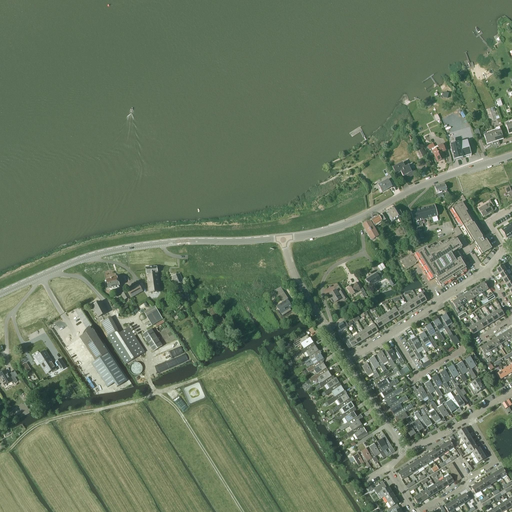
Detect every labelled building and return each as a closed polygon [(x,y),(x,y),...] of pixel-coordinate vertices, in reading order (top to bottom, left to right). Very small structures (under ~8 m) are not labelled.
[(496,130),(491,132),(495,143),(492,144),(493,147),(500,145),(498,141),(503,139),(500,130),(496,131),(496,130)] [(492,143),(492,144),(495,143),(491,132),(487,133),(487,134),(484,135),(487,145),(492,143)] [(454,160),(471,155),(467,141),(450,146),(454,160)] [(441,153),(445,151),(442,145),(439,147),(438,146),(431,149),(437,162),(444,159),(441,153)] [(397,169),(394,170),(396,175),(400,182),(410,176),(410,177),(416,174),(413,169),(411,170),(408,166),(405,167),(404,165),(403,163),(395,167),(397,169)] [(382,192),(392,187),(388,180),(382,184),(380,182),(377,183),(378,185),(378,186),(382,192)] [(491,208),(495,206),(491,200),(488,202),(488,203),(478,209),(483,217),(492,211),(491,208)] [(467,211),(462,202),(451,209),(473,243),(474,242),(477,246),(475,247),(480,255),(491,249),(485,240),(483,242),(481,237),(466,212),(467,211)] [(420,210),(411,212),(414,223),(421,221),(437,216),(434,206),(420,209),(420,210)] [(400,212),(397,213),(394,207),(385,212),(387,214),(386,214),(386,215),(387,215),(391,222),(400,217),(402,216),(400,212)] [(379,216),(371,220),(375,227),(378,225),(377,223),(379,222),(380,224),(382,223),(381,221),(379,216)] [(370,222),(363,225),(370,239),(376,236),(377,236),(370,222)] [(511,223),(501,230),(506,238),(507,238),(511,234),(511,223)] [(461,247),(455,238),(448,242),(448,240),(441,244),(440,243),(434,247),(433,246),(427,250),(426,248),(415,255),(414,254),(401,262),(406,270),(415,264),(414,262),(418,260),(431,281),(435,278),(440,287),(466,270),(459,259),(455,262),(454,259),(456,258),(454,255),(452,257),(450,254),(461,247)] [(506,270),(506,271),(510,269),(509,268),(505,270),(502,265),(496,269),(499,274),(506,270)] [(149,293),(160,292),(158,279),(156,267),(146,268),(149,293)] [(509,276),(510,277),(511,275),(511,272),(511,273),(509,275),(506,271),(506,270),(499,274),(502,280),(509,276)] [(380,279),(383,278),(379,271),(375,273),(376,274),(366,280),(370,287),(380,280),(380,279)] [(179,284),(183,282),(180,274),(172,277),(175,285),(176,285),(177,286),(180,284),(179,284)] [(511,280),(510,277),(509,276),(502,280),(506,285),(511,280)] [(117,278),(107,281),(110,289),(120,287),(117,278)] [(351,296),(360,290),(356,283),(347,289),(351,296)] [(484,283),(479,286),(483,293),(482,293),(484,297),(485,296),(483,292),(488,289),(484,283)] [(131,298),(143,292),(139,284),(127,291),(131,298)] [(478,296),(482,293),(483,293),(479,286),(473,289),(477,296),(476,297),(478,300),(480,299),(478,296)] [(473,299),(476,297),(477,296),(473,289),(468,293),(472,299),(471,300),(473,303),(475,302),(473,299)] [(329,294),(332,298),(330,299),(332,303),(334,302),(334,303),(341,298),(336,290),(329,294)] [(347,298),(342,290),(338,292),(343,300),(347,298)] [(417,297),(421,304),(426,301),(424,298),(427,296),(423,291),(421,293),(422,294),(417,297)] [(124,300),(129,297),(126,292),(121,295),(124,300)] [(282,303),(276,307),(279,311),(277,312),(281,318),(291,311),(289,309),(292,307),(287,300),(288,299),(284,293),(278,297),(282,303)] [(467,302),(471,300),(472,299),(468,293),(463,296),(467,303),(466,303),(468,307),(469,306),(470,306),(467,302)] [(462,305),(466,303),(467,303),(463,296),(457,299),(462,306),(460,306),(463,310),(464,309),(462,305)] [(412,301),(416,308),(421,304),(417,297),(412,301)] [(457,309),(460,306),(462,306),(457,299),(452,303),(456,309),(455,310),(457,313),(459,312),(457,309)] [(98,318),(107,313),(101,301),(92,306),(98,318)] [(406,304),(411,311),(416,308),(412,301),(406,304)] [(401,307),(406,314),(411,311),(406,304),(401,307)] [(495,312),(499,319),(504,316),(500,309),(501,309),(499,305),(497,306),(499,310),(495,312)] [(152,325),(162,319),(155,307),(144,313),(152,325)] [(213,317),(217,315),(212,307),(208,310),(213,317)] [(400,318),(406,314),(401,307),(396,310),(399,316),(400,318)] [(494,313),(490,315),(489,316),(493,322),(499,319),(495,312),(493,308),(492,309),(494,313)] [(394,319),(399,316),(396,310),(395,309),(390,312),(394,319)] [(384,315),(389,322),(394,319),(390,312),(384,315)] [(489,316),(485,318),(484,319),(488,326),(493,322),(489,316),(490,315),(488,312),(486,313),(489,316)] [(379,318),(384,326),(389,322),(384,315),(379,318)] [(443,328),(444,330),(448,337),(452,335),(446,326),(451,323),(446,315),(441,318),(438,320),(441,324),(443,328)] [(483,319),(480,322),(479,322),(483,329),(488,326),(484,319),(485,318),(483,315),(481,316),(483,319)] [(111,318),(102,323),(108,336),(118,331),(111,318)] [(225,321),(223,318),(215,322),(217,326),(225,321)] [(379,329),(384,326),(379,318),(374,322),(379,329)] [(478,323),(474,325),(473,325),(478,332),(483,329),(479,322),(480,322),(478,318),(476,319),(478,323)] [(433,323),(430,325),(432,327),(433,329),(435,333),(441,342),(444,340),(440,334),(439,333),(444,330),(443,328),(441,324),(438,320),(433,323)] [(342,322),(337,325),(341,331),(346,328),(342,322)] [(472,335),(478,332),(473,325),(474,325),(472,322),(471,323),(473,326),(468,329),(472,335)] [(373,324),(368,328),(372,335),(378,332),(373,324)] [(427,332),(424,334),(425,334),(429,341),(430,344),(433,349),(437,347),(430,336),(435,333),(433,329),(432,327),(430,325),(425,328),(427,332)] [(82,337),(80,338),(96,362),(92,364),(101,378),(108,388),(114,384),(114,383),(116,387),(126,380),(92,329),(92,330),(89,326),(88,328),(85,331),(85,332),(83,334),(82,337)] [(108,336),(126,364),(145,352),(129,327),(119,334),(118,331),(108,336)] [(368,328),(363,331),(367,338),(372,335),(368,328)] [(151,329),(143,335),(153,352),(162,346),(151,329)] [(363,331),(358,334),(362,341),(367,338),(363,331)] [(506,341),(510,339),(511,339),(507,332),(501,335),(505,342),(504,342),(506,346),(508,345),(506,341)] [(358,334),(353,337),(357,344),(362,341),(358,334)] [(426,347),(430,344),(429,341),(425,334),(424,334),(416,339),(419,343),(421,346),(425,353),(428,351),(426,347)] [(305,348),(312,344),(314,342),(311,337),(309,339),(307,335),(293,344),(295,347),(302,343),(305,348)] [(452,335),(448,337),(454,346),(459,343),(455,336),(453,337),(452,335)] [(501,345),(504,342),(505,342),(501,335),(496,339),(500,345),(499,346),(501,349),(503,348),(501,345)] [(357,344),(353,337),(348,340),(347,339),(344,341),(346,345),(349,343),(352,348),(357,344)] [(416,349),(421,346),(419,343),(416,339),(408,344),(417,358),(420,356),(416,349)] [(496,348),(499,346),(500,345),(496,339),(491,342),(495,348),(494,349),(496,352),(498,351),(496,348)] [(490,351),(494,349),(495,348),(491,342),(485,345),(489,352),(491,356),(492,355),(490,351)] [(316,352),(318,351),(319,350),(316,345),(314,347),(312,344),(305,348),(296,354),(297,356),(298,357),(307,352),(310,356),(316,352)] [(485,354),(489,352),(485,345),(480,348),(484,355),(483,355),(485,359),(487,358),(485,354)] [(392,350),(387,354),(388,355),(392,361),(392,362),(397,359),(401,364),(404,363),(396,350),(395,349),(392,350)] [(44,351),(36,357),(37,359),(38,360),(37,360),(39,364),(40,363),(47,374),(51,371),(52,373),(56,370),(55,369),(55,368),(59,366),(61,370),(65,368),(60,359),(56,362),(53,364),(52,363),(44,351)] [(312,360),(315,364),(321,360),(323,359),(324,359),(321,353),(318,356),(316,352),(310,356),(303,360),(305,363),(312,360)] [(382,353),(377,356),(380,360),(382,364),(387,361),(392,370),(396,368),(392,362),(392,361),(388,355),(384,357),(382,353)] [(380,360),(377,362),(374,358),(369,361),(372,367),(373,367),(374,369),(379,366),(382,372),(386,370),(382,364),(380,360)] [(467,371),(472,380),(476,378),(471,369),(477,365),(474,361),(473,362),(470,358),(465,361),(468,365),(465,367),(467,371)] [(315,364),(306,369),(306,370),(308,373),(315,369),(318,374),(325,369),(326,368),(327,368),(324,363),(323,363),(321,360),(315,364)] [(462,374),(467,371),(465,367),(462,363),(454,368),(457,372),(458,374),(463,383),(466,380),(462,374)] [(373,367),(372,367),(369,369),(367,365),(362,368),(367,376),(372,373),(376,379),(377,378),(379,377),(374,369),(373,367)] [(453,377),(458,374),(457,372),(454,368),(453,366),(448,370),(451,374),(448,376),(450,379),(454,386),(457,384),(453,377)] [(502,371),(506,377),(511,373),(507,368),(502,371)] [(323,382),(328,379),(332,376),(329,371),(327,372),(325,369),(318,374),(309,379),(311,382),(311,383),(320,377),(323,382)] [(384,387),(388,385),(385,380),(398,372),(395,369),(380,379),(378,380),(375,382),(380,390),(384,388),(384,387)] [(12,384),(17,381),(12,373),(9,375),(6,371),(0,374),(0,378),(4,385),(11,381),(12,384)] [(500,380),(506,377),(502,371),(497,374),(500,380)] [(445,382),(450,379),(448,376),(445,372),(437,377),(440,381),(442,384),(446,391),(449,389),(445,382)] [(433,381),(430,383),(432,386),(434,390),(438,396),(439,398),(441,396),(442,396),(441,394),(437,387),(442,384),(440,381),(437,377),(432,380),(433,381)] [(328,379),(323,382),(319,384),(321,387),(327,384),(330,388),(333,387),(340,383),(337,378),(330,382),(328,379)] [(473,396),(484,389),(478,379),(467,386),(473,396)] [(394,381),(388,385),(384,387),(384,388),(380,390),(382,393),(385,398),(388,396),(392,393),(389,388),(396,384),(394,381)] [(427,396),(430,401),(430,402),(434,400),(430,393),(434,390),(431,386),(432,386),(430,383),(424,386),(427,390),(424,391),(427,396)] [(335,397),(344,391),(345,391),(342,386),(335,390),(333,387),(324,392),(325,395),(326,395),(326,396),(332,392),(335,397)] [(386,401),(389,407),(393,404),(397,402),(396,402),(394,397),(403,391),(400,388),(388,396),(390,399),(386,401)] [(422,399),(427,396),(424,391),(422,388),(414,393),(423,407),(426,405),(422,399)] [(459,396),(454,399),(456,403),(458,407),(459,407),(467,402),(463,396),(460,391),(458,388),(455,390),(459,396)] [(337,400),(340,405),(349,400),(350,399),(347,394),(346,395),(344,391),(335,397),(326,402),(329,405),(337,400)] [(449,399),(445,402),(446,404),(446,405),(448,408),(450,411),(451,412),(456,409),(458,407),(456,403),(454,399),(450,393),(447,395),(449,399)] [(397,402),(393,404),(395,407),(391,410),(394,415),(393,415),(394,415),(398,412),(402,410),(399,405),(408,400),(405,396),(396,402),(397,402)] [(441,404),(437,407),(438,409),(438,410),(440,413),(443,417),(448,414),(447,413),(450,411),(448,408),(446,405),(446,404),(445,402),(442,398),(439,400),(441,404)] [(342,408),(345,413),(355,407),(352,402),(351,403),(349,400),(340,405),(332,410),(333,413),(334,413),(342,408)] [(438,410),(438,409),(437,407),(434,403),(431,405),(435,412),(430,415),(432,418),(433,420),(435,422),(439,419),(443,417),(440,413),(438,410)] [(398,412),(394,415),(396,418),(398,422),(407,417),(404,413),(413,408),(412,407),(411,404),(410,404),(402,410),(398,412)] [(424,423),(425,424),(426,426),(431,423),(430,421),(433,420),(432,418),(430,415),(425,407),(422,409),(426,416),(421,419),(424,422),(424,423)] [(334,420),(332,421),(333,423),(334,424),(336,423),(345,418),(348,422),(354,419),(357,417),(354,411),(350,414),(349,411),(346,413),(345,413),(342,415),(334,420)] [(421,419),(418,412),(414,414),(418,421),(413,424),(418,431),(423,428),(422,426),(425,424),(424,423),(424,422),(421,419)] [(348,422),(339,428),(341,431),(350,426),(353,430),(362,425),(359,420),(357,417),(354,419),(348,422)] [(410,426),(405,429),(410,436),(418,431),(413,424),(410,419),(409,417),(406,419),(410,426)] [(353,430),(353,431),(347,434),(349,438),(355,434),(358,439),(367,433),(364,428),(362,425),(353,430)] [(461,438),(468,434),(468,433),(467,431),(466,431),(465,429),(457,433),(461,438)] [(464,443),(471,439),(471,438),(470,436),(469,436),(468,434),(461,438),(464,443)] [(382,438),(377,441),(382,451),(387,448),(391,454),(395,452),(389,443),(386,445),(382,438)] [(472,441),(471,439),(464,443),(467,449),(474,444),(473,441),(472,441)] [(377,441),(369,446),(374,456),(379,453),(383,459),(386,457),(382,451),(377,441)] [(450,441),(445,445),(449,451),(454,448),(450,441)] [(478,449),(476,446),(476,447),(474,444),(467,449),(470,454),(472,453),(478,449)] [(449,451),(445,445),(439,448),(443,454),(449,451)] [(366,448),(360,452),(366,461),(371,458),(375,464),(377,463),(378,462),(374,456),(369,446),(366,448)] [(438,458),(443,454),(439,448),(434,451),(438,458)] [(479,448),(478,449),(472,453),(475,458),(482,453),(482,452),(481,450),(479,448)] [(438,458),(434,451),(429,454),(433,461),(438,458)] [(360,452),(352,457),(358,466),(363,463),(367,469),(370,467),(366,461),(360,452)] [(484,456),(482,453),(475,458),(478,463),(486,458),(485,458),(486,458),(484,455),(484,456)] [(428,464),(433,461),(429,454),(424,458),(428,464)] [(424,458),(419,461),(423,467),(428,464),(424,458)] [(419,461),(413,464),(418,470),(423,467),(419,461)] [(418,470),(413,464),(408,467),(412,474),(418,470)] [(407,477),(412,474),(408,467),(403,470),(407,477)] [(502,468),(497,472),(501,478),(507,475),(502,468)] [(407,477),(403,470),(398,474),(402,480),(407,477)] [(497,472),(492,475),(496,482),(501,478),(497,472)] [(492,475),(487,478),(491,485),(496,482),(492,475)] [(450,476),(444,479),(448,485),(454,482),(450,476)] [(487,478),(481,481),(486,488),(491,485),(487,478)] [(444,479),(439,482),(443,489),(448,485),(444,479)] [(481,481),(476,485),(480,491),(486,488),(481,481)] [(439,482),(434,485),(438,492),(443,489),(439,482)] [(384,497),(391,493),(390,490),(391,490),(389,487),(389,488),(388,487),(383,491),(380,485),(373,489),(377,495),(381,492),(384,497)] [(438,492),(434,485),(429,489),(433,495),(438,492)] [(480,491),(476,485),(471,488),(475,495),(480,491)] [(428,498),(433,495),(429,489),(424,492),(428,498)] [(428,498),(424,492),(418,495),(423,502),(428,498)] [(392,493),(391,493),(384,497),(387,503),(395,498),(393,496),(394,495),(392,493)] [(465,494),(460,497),(464,504),(469,500),(465,494)] [(417,505),(423,502),(418,495),(413,498),(417,505)] [(460,497),(455,500),(459,507),(464,504),(460,497)] [(396,500),(395,498),(387,503),(390,508),(386,510),(387,511),(389,511),(398,507),(396,504),(398,503),(398,502),(397,500),(396,500)] [(455,500),(450,503),(454,510),(459,507),(455,500)] [(508,500),(502,504),(507,510),(511,507),(508,500)] [(450,511),(454,510),(450,503),(444,507),(447,511),(450,511)]
